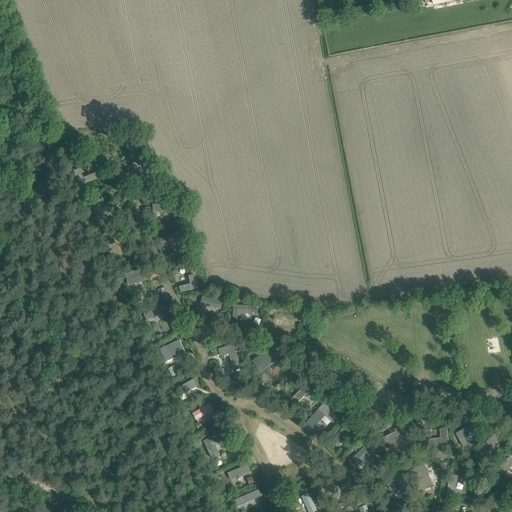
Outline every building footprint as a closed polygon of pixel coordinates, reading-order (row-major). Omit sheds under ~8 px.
[(159,237),(162,246),(176,242),(173,234),(159,237)] [(138,268),(121,273),(125,286),(141,281),(138,268)] [(194,273),(186,275),(188,283),(178,286),(180,293),(198,287),(194,273)] [(144,319),(165,311),(162,303),(141,311),(144,319)] [(254,321),(254,305),(232,305),(232,320),(254,321)] [(276,310),(276,322),(290,323),(291,311),(276,310)] [(157,347),(163,361),(183,353),(178,339),(157,347)] [(381,356),(381,341),(370,341),(369,355),(381,356)] [(235,343),(211,349),(213,356),(227,353),(232,372),(241,370),(235,343)] [(250,362),(260,373),(280,355),(270,344),(250,362)] [(183,398),(200,390),(194,377),(177,386),(183,398)] [(298,402),(308,392),(302,386),(291,396),(298,402)] [(316,436),(337,417),(323,402),(303,421),(316,436)] [(194,420),(214,411),(210,403),(190,412),(194,420)] [(335,446),(348,431),(342,426),(329,441),(335,446)] [(460,447),(473,443),(467,427),(455,431),(460,447)] [(387,450),(406,442),(400,428),(381,436),(387,450)] [(446,428),(430,428),(431,445),(447,444),(446,428)] [(489,435),(480,448),(487,453),(495,440),(489,435)] [(216,442),(205,446),(209,458),(220,455),(216,442)] [(361,450),(349,459),(354,466),(366,457),(361,450)] [(229,480),(250,470),(247,463),(225,472),(229,480)] [(410,467),(415,489),(430,486),(425,463),(410,467)] [(449,474),(447,491),(463,493),(465,476),(449,474)] [(236,506),(261,495),(258,488),(233,499),(236,506)] [(311,492),(300,495),(305,511),(315,511),(318,511),(311,492)]
